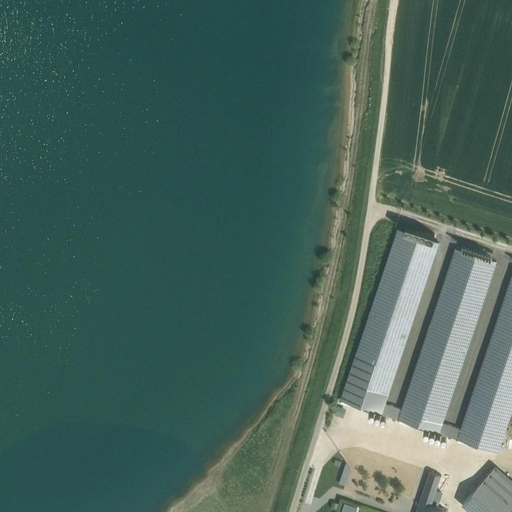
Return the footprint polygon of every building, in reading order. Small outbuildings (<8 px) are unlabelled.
[(398,227),(341,399),(400,416),(402,409),(385,403),(439,241),(433,239),(435,233),(406,224),(404,229),(398,227)] [(463,247),(456,245),(402,409),(400,416),(441,430),(443,422),(496,261),(490,259),(492,251),(465,242),(463,247)] [(511,276),(460,427),(457,436),(498,450),(511,409),(511,276)] [(386,416),(370,410),(369,414),(385,420),(386,416)] [(460,427),(443,422),(441,430),(457,436),(460,427)] [(511,478),(496,464),(462,503),(471,511),(506,511),(511,506),(511,478)] [(431,470),(420,501),(430,504),(441,473),(431,470)] [(342,511),(358,511),(360,506),(346,501),(342,511)] [(420,501),(416,511),(445,511),(446,510),(430,504),(420,501)]
